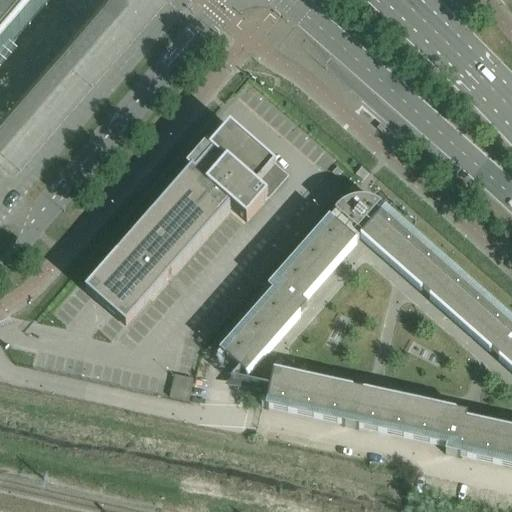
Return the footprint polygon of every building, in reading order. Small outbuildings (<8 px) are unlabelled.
[(0,0),(0,58),(50,0),(0,0)] [(126,329),(230,210),(246,224),(267,200),(265,197),(271,189),(263,182),(275,170),(276,169),(230,129),(209,153),(192,172),(114,261),(85,293),(126,329)] [(356,235),(380,207),(376,205),(370,203),(363,202),(357,202),(350,203),(344,206),(339,210),(334,215),(339,220),(356,235)] [(381,215),(360,240),(421,293),(442,269),(381,215)] [(308,253),(279,285),(302,305),(330,273),(356,244),(333,225),(308,253)] [(450,276),(447,279),(430,300),(491,354),(511,330),(450,276)] [(276,298),(223,359),(238,372),(245,378),(299,318),(277,298),(277,297),(276,298)] [(511,345),(499,361),(511,373),(511,345)] [(188,402),(193,380),(173,375),(168,397),(188,402)] [(269,392),(266,405),(351,424),(357,394),(272,376),(269,392)] [(453,415),(368,396),(361,426),(369,428),(446,444),(453,415)] [(511,434),(463,423),(457,453),(511,464),(511,434)]
